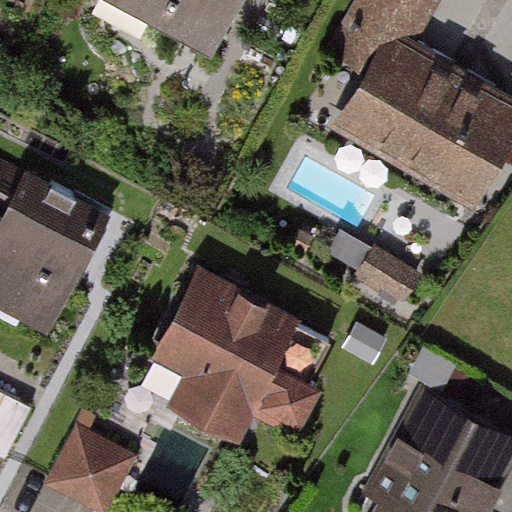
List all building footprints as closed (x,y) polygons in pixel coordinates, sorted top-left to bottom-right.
[(228,0),(111,0),(202,48),(228,0)] [(435,0),(351,0),(322,53),(343,64),(311,122),(466,207),(511,123),(511,91),(415,38),(435,0)] [(106,207),(0,153),(0,304),(44,327),(106,207)] [(340,329),(190,255),(141,352),(184,373),(168,403),(235,436),(247,412),(289,432),(340,329)] [(479,511),(511,450),(511,426),(422,380),(361,497),(388,511),(479,511)] [(132,452),(69,418),(37,478),(100,511),(132,452)]
